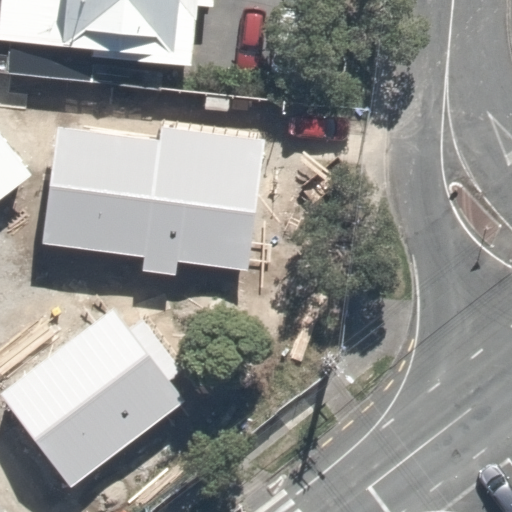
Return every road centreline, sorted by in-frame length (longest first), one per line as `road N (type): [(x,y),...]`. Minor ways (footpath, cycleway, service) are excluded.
road 1 (residential): [(511,250),(446,164),(451,0)]
road 2 (secondary): [(343,511),(471,412)]
